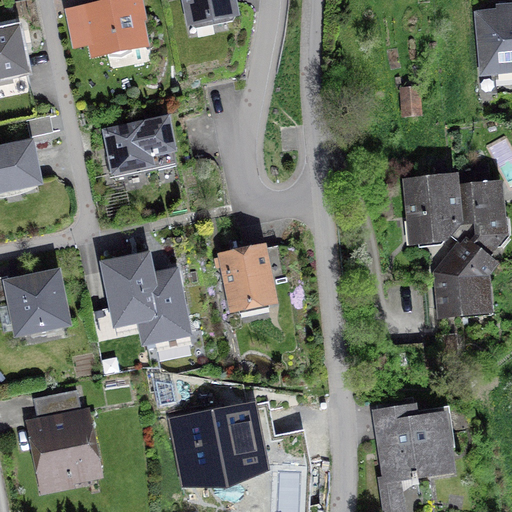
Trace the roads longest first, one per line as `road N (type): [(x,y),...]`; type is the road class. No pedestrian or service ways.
road 1 (residential): [(51,0),(89,185),(89,229),(0,251)]
road 2 (residential): [(327,202),(341,361),(342,511)]
road 3 (residential): [(327,202),(278,211),(248,205),(246,125),(269,41),(270,0)]
road 4 (residential): [(316,0),(327,202)]
